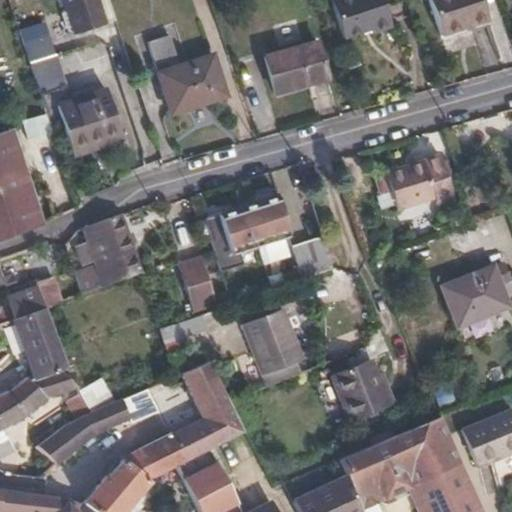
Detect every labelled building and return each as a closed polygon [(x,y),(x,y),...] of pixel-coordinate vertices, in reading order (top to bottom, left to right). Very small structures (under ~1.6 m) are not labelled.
[(125,38),(111,0),(104,0),(71,11),(83,47),(102,41),(107,43),(125,38)] [(392,30),(382,0),(329,0),(342,40),(369,32),(372,38),(392,30)] [(482,0),(428,0),(442,38),(490,21),(482,0)] [(147,47),(169,40),(168,37),(146,44),(147,47)] [(228,99),(214,57),(179,69),(169,40),(147,47),(171,120),(228,99)] [(84,51),(107,43),(102,41),(83,47),(84,51)] [(56,56),(51,42),(28,50),(33,64),(56,56)] [(317,44),(266,59),(275,96),(328,81),(317,44)] [(67,89),(56,56),(33,64),(44,97),(67,89)] [(121,131),(108,93),(60,109),(71,144),(76,159),(92,154),(88,142),(121,131)] [(60,109),(58,100),(46,103),(60,147),(71,144),(60,109)] [(92,154),(125,143),(121,131),(88,142),(92,154)] [(0,241),(44,226),(14,132),(0,136),(0,241)] [(435,150),(380,168),(393,206),(430,193),(433,200),(451,194),(435,150)] [(295,235),(281,194),(212,220),(230,272),(249,265),(245,253),(295,235)] [(142,273),(123,216),(85,230),(102,280),(81,288),(83,296),(142,273)] [(230,272),(212,220),(205,222),(223,275),(230,272)] [(336,268),(323,235),(294,245),(306,279),(336,268)] [(207,258),(182,267),(197,309),(222,300),(207,258)] [(492,262),(440,282),(456,321),(508,301),(492,262)] [(64,303),(55,279),(30,289),(19,291),(13,280),(5,284),(0,270),(0,288),(3,287),(17,321),(46,310),(64,303)] [(68,369),(46,310),(17,321),(38,379),(63,370),(68,369)] [(287,310),(246,325),(267,377),(307,362),(287,310)] [(211,331),(205,313),(160,329),(170,358),(184,353),(179,342),(211,331)] [(246,433),(232,405),(210,363),(183,375),(205,420),(173,438),(187,465),(214,451),(225,445),(236,439),(246,433)] [(376,364),(337,379),(355,427),(395,412),(376,364)] [(0,432),(32,414),(54,396),(77,389),(63,370),(38,379),(39,382),(32,384),(29,380),(22,385),(0,397),(0,432)] [(181,384),(178,377),(169,380),(173,388),(181,384)] [(161,392),(158,385),(151,388),(154,396),(161,392)] [(95,414),(83,398),(73,404),(84,420),(95,414)] [(55,465),(114,429),(133,421),(123,399),(95,414),(84,420),(66,429),(41,448),(46,454),(55,465)] [(511,409),(465,430),(481,469),(511,455),(511,409)] [(486,511),(442,419),(341,461),(350,478),(355,487),(407,465),(416,484),(411,486),(422,511),(486,511)] [(187,465),(173,438),(129,462),(154,485),(179,470),(187,465)] [(239,446),(236,439),(225,445),(228,451),(239,446)] [(251,511),(243,511),(214,451),(187,465),(179,470),(200,511),(279,511),(275,501),(251,511)] [(46,481),(55,465),(46,454),(29,480),(26,480),(26,494),(52,497),(46,481)] [(98,511),(129,511),(154,485),(129,462),(114,478),(111,479),(90,504),(98,511)] [(411,486),(416,484),(407,465),(355,487),(364,506),(411,486)] [(355,487),(350,478),(295,502),(299,511),(367,511),(364,506),(355,487)] [(63,511),(73,499),(52,497),(26,494),(2,491),(1,511),(63,511)] [(83,511),(90,504),(73,499),(63,511),(83,511)]
